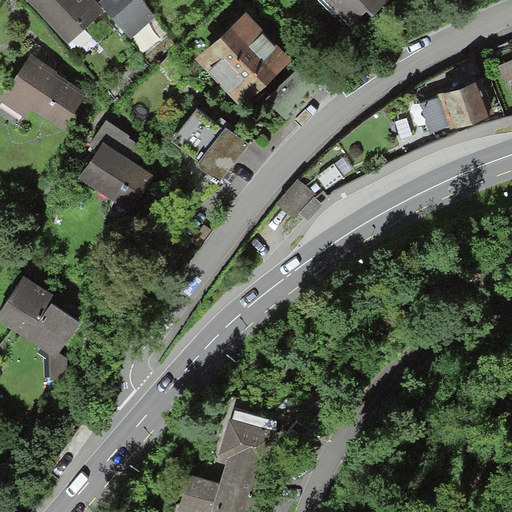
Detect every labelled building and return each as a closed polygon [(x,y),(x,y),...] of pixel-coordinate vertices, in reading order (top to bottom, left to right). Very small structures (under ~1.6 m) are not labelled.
[(30,0),(68,42),(104,9),(95,0),(30,0)] [(104,0),(100,4),(131,38),(155,16),(140,0),(104,0)] [(367,6),(371,12),(384,0),(321,0),(331,10),(338,8),(349,21),(367,6)] [(196,60),(241,106),(291,57),(271,36),(247,11),(196,60)] [(86,94),(57,75),(58,73),(50,68),(31,55),(1,100),(26,116),(32,107),(63,128),(86,94)] [(318,86),(298,66),(266,97),(286,117),(302,101),(318,86)] [(462,87),(438,95),(439,99),(422,105),(432,133),(449,126),(451,131),(494,114),(481,79),(462,87)] [(200,161),(196,166),(220,184),(250,145),(220,123),(198,107),(173,141),(200,161)] [(407,118),(397,122),(402,139),(412,135),(407,118)] [(79,178),(131,212),(155,175),(140,165),(130,159),(139,144),(131,139),(132,137),(106,120),(88,148),(96,153),(79,178)] [(316,194),(299,178),(277,203),(295,219),(301,212),(309,220),(322,205),(313,197),(316,194)] [(0,313),(0,316),(54,355),(78,322),(63,312),(22,282),(0,313)] [(254,511),(277,431),(232,418),(223,449),(233,452),(222,486),(216,510),(222,511),(254,511)] [(188,476),(179,510),(183,511),(214,511),(216,510),(222,486),(195,477),(188,476)]
